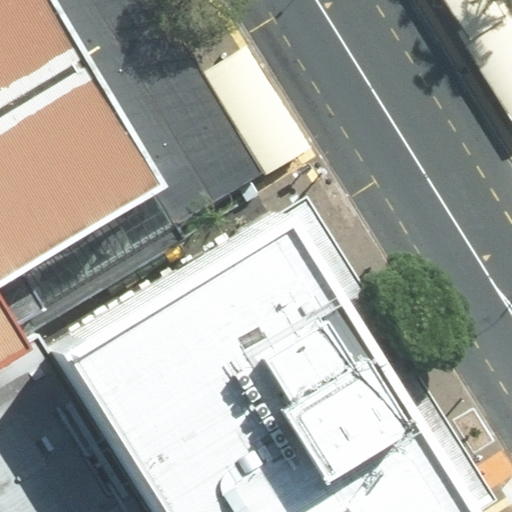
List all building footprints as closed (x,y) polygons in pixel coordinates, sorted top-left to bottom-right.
[(239,230),(96,0),(0,0),(0,374),(14,366),(239,230)] [(511,93),(511,0),(468,0),(482,21),(471,28),(511,93)] [(316,141),(251,36),(204,65),(269,170),(316,141)] [(460,511),(276,208),(239,230),(14,366),(103,511),(460,511)] [(103,511),(14,366),(0,374),(0,511),(103,511)]
